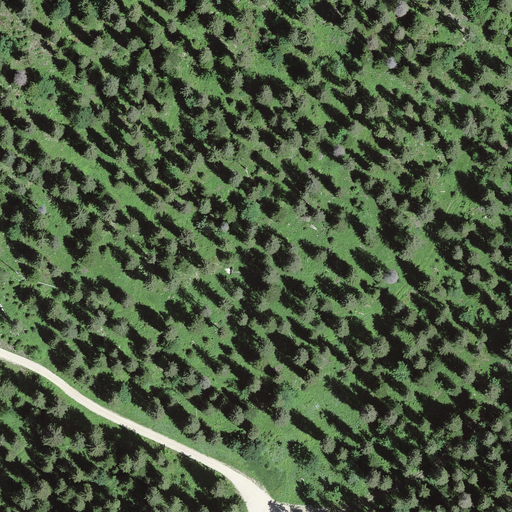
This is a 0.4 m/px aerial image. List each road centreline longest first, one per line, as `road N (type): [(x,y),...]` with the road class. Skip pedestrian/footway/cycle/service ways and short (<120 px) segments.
road 1 (track): [(264,511),(235,476),(109,416),(0,351)]
road 2 (track): [(284,511),(354,506),(422,474),(511,385)]
